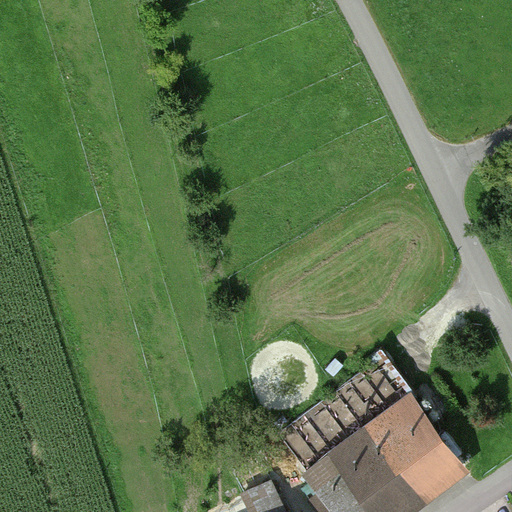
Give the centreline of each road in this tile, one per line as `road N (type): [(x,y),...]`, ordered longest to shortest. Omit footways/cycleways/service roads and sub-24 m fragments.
road 1 (unclassified): [(438,175),(351,0)]
road 2 (unclassified): [(511,335),(438,175)]
